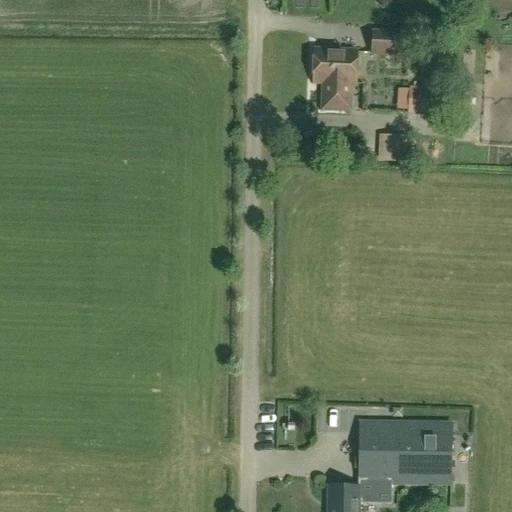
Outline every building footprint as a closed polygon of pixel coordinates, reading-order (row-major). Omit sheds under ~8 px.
[(374,33),(373,55),(409,56),(410,34),(374,33)] [(358,54),(316,52),(315,84),(328,84),(328,90),(324,90),(324,112),(352,113),(353,85),(357,85),(358,54)] [(447,90),(437,89),(410,88),(410,92),(397,91),(395,111),(409,111),(409,116),(432,117),(432,124),(446,125),(447,90)] [(402,133),(381,134),(382,161),(403,160),(402,133)] [(360,484),(452,486),(454,426),(362,424),(360,484)] [(331,488),(330,511),(360,511),(361,488),(331,488)]
